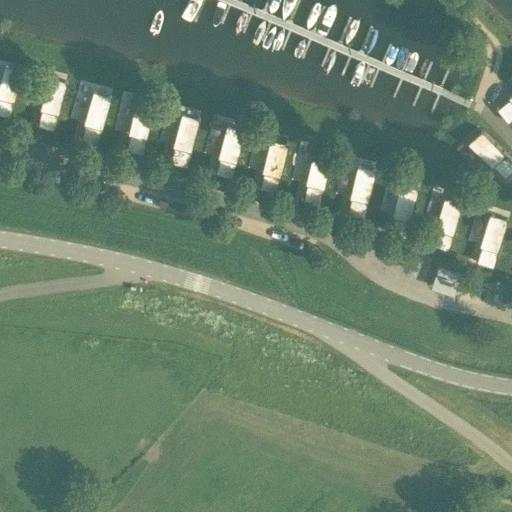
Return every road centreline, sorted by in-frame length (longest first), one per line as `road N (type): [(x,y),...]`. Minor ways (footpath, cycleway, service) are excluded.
road 1 (unclassified): [(384,361),(211,285),(0,240)]
road 2 (unclassified): [(511,474),(384,361)]
road 3 (unclassified): [(511,386),(384,361)]
